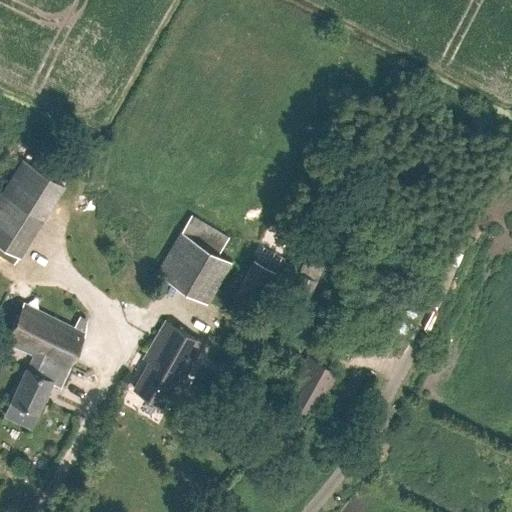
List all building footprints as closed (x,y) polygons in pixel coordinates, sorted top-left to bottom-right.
[(0,241),(21,255),(67,185),(26,158),(0,197),(0,241)] [(206,302),(231,261),(219,253),(228,236),(191,214),(156,272),(206,302)] [(326,262),(308,253),(299,272),(317,281),(326,262)] [(229,302),(257,318),(280,277),(252,261),(229,302)] [(317,281),(299,272),(297,271),(280,307),(300,317),(318,281),(317,281)] [(60,385),(85,332),(24,302),(6,340),(35,354),(28,369),(27,369),(11,400),(38,412),(52,382),(60,385)] [(183,380),(204,344),(165,321),(144,357),(150,361),(134,388),(162,405),(178,377),(183,380)] [(323,396),(336,371),(307,355),(296,375),(298,377),(286,398),(312,413),(322,395),(323,396)] [(205,501),(207,500),(209,497),(203,492),(200,497),(203,500),(205,501)]
